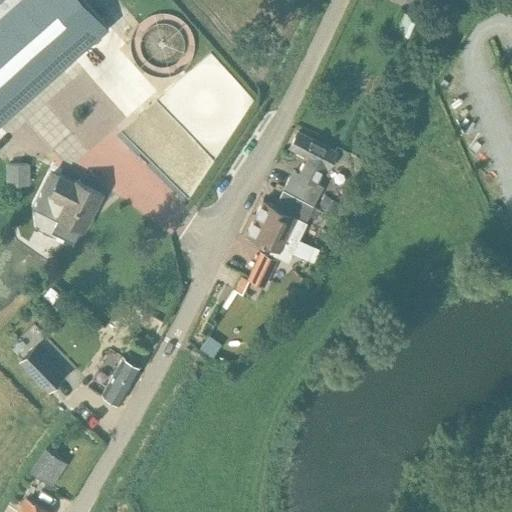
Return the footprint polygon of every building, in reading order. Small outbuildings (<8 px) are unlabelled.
[(0,0),(0,122),(108,26),(84,0),(0,0)] [(240,116),(256,102),(211,52),(198,64),(209,76),(206,78),(240,116)] [(283,189),(301,198),(313,205),(322,187),(314,182),(323,166),(326,168),(335,152),(298,132),(290,148),(309,158),(297,180),(290,176),(283,189)] [(29,163),(7,164),(7,185),(30,185),(29,163)] [(74,238),(80,227),(82,228),(93,206),(96,208),(102,194),(75,181),(75,182),(60,175),(50,194),(65,202),(58,216),(61,217),(55,227),(56,232),(70,239),(74,238)] [(324,194),(318,206),(334,216),(340,204),(324,194)] [(306,221),(281,208),(263,200),(255,216),(298,237),(306,221)] [(298,237),(255,216),(246,234),(273,246),(270,252),(307,269),(317,247),(298,237)] [(271,271),(277,260),(261,252),(255,264),(271,271)] [(50,286),(42,295),(52,304),(60,294),(50,286)] [(222,334),(235,314),(228,309),(204,344),(221,355),(231,340),(222,334)] [(155,338),(140,329),(131,344),(147,353),(155,338)] [(62,377),(34,346),(20,361),(49,390),(62,377)] [(125,355),(103,393),(120,402),(140,366),(137,364),(141,358),(131,352),(129,357),(125,355)] [(45,446),(29,469),(52,485),(68,462),(45,446)] [(51,511),(26,498),(21,508),(11,503),(6,511),(51,511)]
